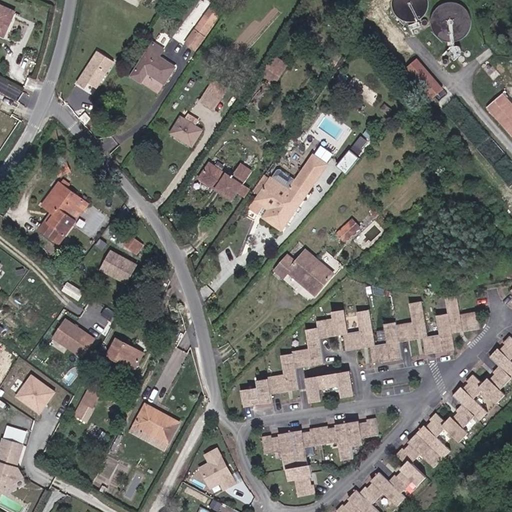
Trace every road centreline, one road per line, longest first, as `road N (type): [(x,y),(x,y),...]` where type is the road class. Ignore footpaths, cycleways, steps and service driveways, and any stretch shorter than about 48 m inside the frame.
road 1 (residential): [(241,433),(220,412),(168,241),(87,141),(43,101)]
road 2 (residential): [(271,510),(327,502),(430,395)]
road 3 (residential): [(241,433),(249,423),(430,395)]
road 4 (unknown): [(217,398),(158,511)]
